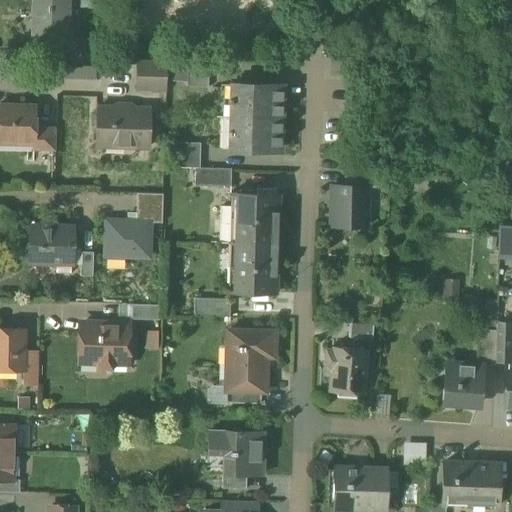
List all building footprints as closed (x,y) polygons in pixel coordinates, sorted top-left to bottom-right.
[(68,0),(32,0),(32,43),(68,44),(68,0)] [(132,74),(131,62),(112,63),(112,74),(132,74)] [(167,63),(137,62),(136,88),(166,89),(167,63)] [(94,77),(94,63),(55,64),(55,78),(94,77)] [(207,64),(186,64),(185,87),(206,87),(207,64)] [(281,87),(230,85),(229,98),(227,98),(227,104),(229,104),(229,117),(280,118),(281,87)] [(34,107),(0,105),(0,137),(10,138),(10,143),(33,143),(34,127),(34,107)] [(125,105),(120,105),(116,108),(116,109),(97,108),(92,113),(92,120),(97,125),(96,144),(148,146),(148,135),(153,131),(153,125),(149,121),(149,110),(128,109),(125,105)] [(280,118),(229,117),(228,130),(226,130),(226,136),(228,136),(228,149),(279,150),(280,118)] [(56,127),(34,127),(33,143),(32,151),(55,151),(56,127)] [(199,143),(173,143),(172,167),(194,168),(198,168),(199,143)] [(198,168),(194,168),(193,187),(229,188),(229,169),(198,168)] [(380,170),(344,170),(344,186),(367,186),(367,187),(380,188),(380,170)] [(344,186),(331,185),(330,225),(366,226),(367,187),(367,186),(344,186)] [(278,196),(228,195),(226,243),(235,243),(277,244),(278,196)] [(150,222),(106,220),(105,256),(149,257),(150,222)] [(511,222),(499,223),(499,260),(511,260),(511,222)] [(54,226),(51,223),(46,223),(42,226),(42,227),(29,226),(29,244),(24,249),(24,257),(29,262),(72,263),(72,250),(77,246),(77,240),(73,236),(73,227),(54,227),(54,226)] [(277,244),(235,243),(234,291),(227,291),(226,293),(275,295),(277,244)] [(93,252),(81,252),(80,276),(92,276),(93,252)] [(230,301),(194,299),(194,316),(229,317),(230,301)] [(159,305),(131,304),(131,319),(159,320),(159,305)] [(373,324),(350,322),(349,337),(372,339),(373,324)] [(128,325),(80,324),(79,359),(98,359),(98,362),(102,366),(109,366),(114,362),(127,363),(128,325)] [(511,327),(511,324),(496,324),(496,330),(495,360),(509,361),(511,361),(511,349),(511,327)] [(24,330),(0,329),(0,369),(23,370),(23,350),(24,330)] [(496,330),(480,329),(477,359),(495,360),(496,330)] [(275,331),(228,330),(226,385),(226,391),(262,392),(266,392),(267,348),(274,348),(275,331)] [(367,348),(332,346),(332,350),(326,349),(324,369),(330,369),(328,391),(364,394),(367,348)] [(38,350),(23,350),(23,370),(24,370),(24,374),(38,374),(38,350)] [(483,365),(451,363),(449,381),(444,380),(442,400),(480,403),(483,365)] [(38,374),(24,374),(24,370),(23,370),(23,386),(38,386),(38,374)] [(221,385),(209,390),(208,403),(226,404),(226,391),(226,385),(221,385)] [(262,392),(226,391),(226,404),(261,405),(262,392)] [(0,416),(0,452),(12,452),(13,416),(0,416)] [(263,431),(209,429),(208,451),(229,452),(229,454),(234,454),(233,468),(222,468),(222,475),(247,475),(247,470),(262,470),(263,431)] [(403,461),(424,461),(424,440),(403,440),(403,461)] [(12,452),(0,452),(0,480),(11,480),(11,479),(12,452)] [(498,463),(442,462),(442,505),(444,505),(498,505),(498,463)] [(388,468),(334,467),(333,507),(387,508),(388,468)] [(247,475),(222,475),(222,488),(246,488),(247,475)] [(11,480),(0,480),(0,492),(19,493),(19,480),(11,479),(11,480)] [(258,511),(259,501),(219,500),(219,511),(218,511),(258,511)]
